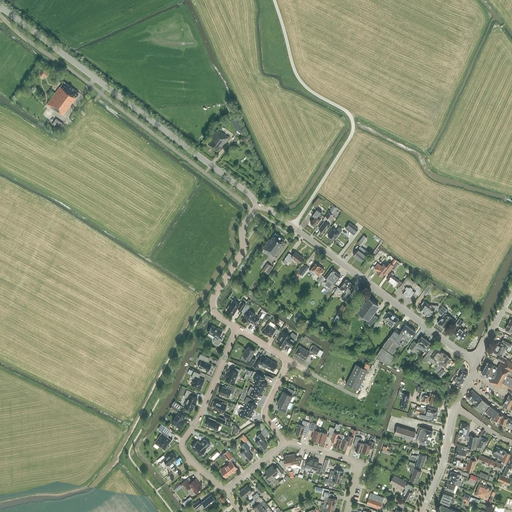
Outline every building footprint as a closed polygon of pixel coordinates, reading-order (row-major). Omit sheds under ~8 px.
[(59,112),(63,115),(75,99),(74,98),(75,97),(76,97),(79,93),(64,82),(62,83),(64,84),(61,88),(60,87),(47,104),(59,112)] [(238,117),(232,120),(237,130),(236,132),(239,134),(240,133),(241,133),(243,130),(244,129),(238,117)] [(64,124),(56,118),(52,124),(61,129),(64,124)] [(222,147),(230,137),(229,136),(228,137),(221,132),(217,129),(211,137),(212,138),(208,144),(217,151),(221,146),(222,147)] [(314,226),(315,225),(315,226),(321,219),(318,217),(322,212),(317,208),(312,215),(314,217),(310,222),(313,224),(312,225),(314,226)] [(333,215),(329,212),(326,216),(323,220),(325,221),(319,229),(324,233),(330,225),(327,223),(333,215)] [(345,228),(354,235),(358,229),(354,226),(350,223),(345,228)] [(333,228),(328,235),(334,240),(339,233),(342,230),(339,228),(336,231),(333,228)] [(285,240),(275,233),(270,240),(269,239),(263,248),(267,251),(266,251),(274,257),(282,246),(281,245),(285,240)] [(361,246),(367,238),(363,235),(357,243),(361,246)] [(354,254),(353,255),(361,261),(366,255),(368,252),(364,249),(360,246),(358,249),(354,254)] [(299,263),(303,257),(295,251),(292,256),(289,253),(285,259),(283,262),(286,264),(288,261),(290,263),(293,258),(299,263)] [(401,263),(398,260),(392,268),(395,271),(401,263)] [(268,274),(273,267),(268,263),(263,270),(268,274)] [(320,264),(318,263),(317,263),(316,263),(311,270),(310,271),(314,275),(315,273),(319,276),(320,276),(317,281),(319,282),(323,276),(321,274),(324,270),(320,266),(320,265),(320,264)] [(387,266),(384,264),(382,266),(378,264),(374,270),(377,272),(377,273),(381,276),(384,273),(386,275),(393,265),(391,264),(390,263),(387,266)] [(303,276),(309,268),(305,265),(302,269),(299,273),(303,276)] [(337,272),(332,268),(325,278),(327,280),(326,282),(326,285),(331,288),(341,276),(336,272),(337,272)] [(391,274),(390,274),(388,277),(389,278),(387,280),(392,284),(391,284),(395,287),(400,281),(393,276),(394,274),(392,272),(391,274)] [(403,290),(402,292),(410,298),(413,294),(417,297),(423,289),(407,277),(399,287),(403,290)] [(340,288),(340,289),(345,292),(344,295),(341,299),(346,302),(348,298),(354,289),(353,288),(350,286),(352,283),(346,279),(340,288)] [(431,286),(429,284),(422,293),(426,295),(427,294),(430,294),(431,286)] [(374,303),(372,301),(367,298),(358,311),(368,319),(366,321),(371,325),(377,316),(373,313),(378,306),(374,303)] [(233,300),(227,310),(234,315),(238,308),(242,311),(246,304),(242,301),(240,304),(233,300)] [(438,306),(430,305),(425,301),(423,302),(422,304),(421,304),(422,305),(419,309),(423,312),(425,314),(429,317),(430,316),(435,309),(438,310),(438,306)] [(349,307),(344,305),(343,304),(334,320),(339,323),(344,313),(347,309),(349,307)] [(442,317),(438,323),(444,328),(449,321),(453,324),(456,321),(451,317),(445,313),(448,310),(443,306),(437,313),(442,317)] [(248,310),(242,320),(249,324),(250,321),(255,325),(259,319),(254,316),(255,314),(248,310)] [(395,329),(396,329),(396,328),(398,325),(395,323),(398,319),(395,316),(393,314),(389,311),(387,313),(384,311),(374,324),(377,327),(383,319),(387,322),(386,323),(392,328),(392,327),(395,329)] [(455,330),(453,333),(457,336),(457,337),(458,338),(459,338),(463,341),(467,334),(465,332),(467,329),(465,328),(464,330),(460,327),(463,322),(459,319),(452,328),(455,330)] [(274,327),(268,323),(265,329),(264,328),(262,332),(265,335),(266,334),(271,337),(274,332),(277,334),(281,329),(275,325),(274,327)] [(406,324),(400,332),(397,336),(403,340),(404,340),(403,341),(403,342),(404,342),(406,344),(407,344),(409,342),(409,341),(416,332),(406,324)] [(218,329),(212,325),(208,332),(215,337),(214,343),(218,346),(222,340),(218,337),(223,331),(219,328),(218,329)] [(397,336),(400,332),(396,329),(395,329),(385,343),(375,357),(388,362),(394,355),(392,354),(403,340),(397,336)] [(280,339),(278,342),(284,347),(286,344),(288,345),(289,344),(292,346),(295,341),(295,340),(297,336),(292,333),(290,336),(284,332),(282,336),(281,335),(279,338),(280,339)] [(429,350),(432,344),(430,342),(422,336),(417,343),(414,341),(409,348),(414,351),(417,346),(423,351),(426,348),(429,350)] [(496,346),(505,351),(506,351),(509,346),(510,347),(511,344),(511,343),(503,339),(501,342),(499,341),(496,346)] [(310,352),(299,345),(295,353),(306,360),(310,352)] [(310,350),(317,355),(320,350),(313,345),(310,350)] [(255,350),(249,346),(247,350),(246,349),(244,353),(244,354),(243,355),(249,359),(247,362),(252,365),(255,359),(251,357),(255,350)] [(505,351),(496,346),(493,352),(499,355),(497,359),(504,363),(506,358),(503,356),(505,351)] [(441,351),(437,348),(434,352),(430,349),(425,356),(422,360),(427,363),(429,359),(431,357),(435,359),(432,363),(438,367),(435,371),(442,376),(446,371),(443,369),(445,367),(451,358),(447,355),(443,352),(441,351)] [(202,369),(209,371),(210,369),(210,370),(212,366),(211,366),(212,364),(206,361),(208,357),(200,354),(198,358),(201,360),(198,367),(199,367),(199,368),(202,369)] [(265,357),(263,359),(260,357),(257,362),(265,367),(266,366),(273,371),(277,364),(269,359),(265,357)] [(493,365),(487,362),(481,373),(487,376),(492,378),(489,382),(500,389),(503,385),(510,389),(508,392),(511,393),(511,362),(507,360),(504,366),(500,363),(497,367),(493,365)] [(366,363),(364,367),(356,364),(346,384),(358,390),(368,369),(369,367),(371,368),(372,366),(366,363)] [(227,375),(226,380),(234,383),(235,379),(237,380),(238,376),(237,376),(238,372),(240,373),(241,370),(234,367),(233,370),(230,369),(229,373),(228,373),(227,375)] [(459,381),(463,383),(468,373),(463,370),(459,377),(457,376),(454,381),(458,383),(459,381)] [(198,388),(198,389),(201,390),(202,386),(204,380),(199,378),(201,374),(194,371),(191,378),(194,379),(191,385),(198,388)] [(257,374),(254,380),(257,382),(256,385),(265,390),(268,384),(263,382),(265,378),(257,374)] [(228,389),(223,387),(220,394),(228,397),(230,394),(231,393),(233,394),(236,388),(228,385),(229,386),(228,389)] [(251,386),(248,393),(256,397),(258,393),(262,395),(265,390),(256,385),(254,388),(251,386)] [(284,391),(281,397),(289,402),(295,391),(289,388),(287,393),(284,391)] [(188,398),(184,406),(192,410),(194,406),(195,406),(196,402),(197,398),(192,396),(193,392),(187,390),(184,397),(188,398)] [(475,405),(481,398),(472,390),(466,397),(475,405)] [(430,395),(426,394),(426,392),(422,391),(419,398),(422,399),(421,401),(424,402),(426,403),(426,402),(428,403),(430,395)] [(410,395),(404,393),(400,408),(405,409),(405,408),(406,408),(410,395)] [(247,397),(244,402),(247,404),(246,407),(255,411),(257,406),(251,403),(252,399),(247,397)] [(281,397),(278,403),(281,405),(278,410),(285,413),(288,408),(290,409),(293,403),(289,402),(281,397)] [(489,405),(481,398),(474,406),(483,413),(484,412),(489,405)] [(511,403),(506,400),(503,405),(509,409),(511,403)] [(217,401),(214,408),(219,410),(219,411),(224,413),(227,405),(223,403),(222,403),(217,401)] [(484,412),(491,417),(493,419),(498,412),(489,405),(484,412)] [(426,408),(417,406),(416,411),(419,412),(421,413),(436,416),(438,410),(428,407),(427,410),(425,410),(426,408)] [(240,411),(238,414),(246,418),(248,415),(252,417),(255,411),(246,407),(244,410),(241,408),(240,411)] [(171,422),(180,428),(185,422),(182,420),(185,416),(180,412),(177,416),(176,416),(171,422)] [(493,419),(493,420),(505,426),(508,418),(503,415),(498,412),(493,419)] [(429,420),(435,421),(436,416),(421,413),(420,417),(429,419),(429,420)] [(218,417),(217,421),(209,418),(206,425),(217,430),(220,423),(224,424),(225,420),(218,417)] [(310,423),(303,421),(302,425),(298,424),(295,434),(302,436),(304,428),(308,430),(310,423)] [(468,447),(474,449),(475,444),(476,445),(479,437),(470,435),(468,435),(470,426),(468,426),(468,425),(461,423),(459,435),(465,436),(465,438),(470,438),(468,447)] [(167,435),(170,431),(162,425),(159,429),(163,432),(155,443),(165,449),(164,450),(164,451),(169,446),(168,446),(172,439),(171,440),(168,438),(167,435)] [(415,433),(416,432),(397,426),(395,434),(413,440),(414,437),(415,433)] [(314,430),(314,431),(312,439),(318,441),(321,432),(322,429),(316,427),(315,430),(314,430)] [(433,431),(432,430),(432,431),(419,427),(417,434),(416,438),(420,440),(420,442),(420,443),(424,444),(425,444),(426,441),(429,442),(429,443),(433,431)] [(266,438),(261,432),(256,436),(259,440),(256,442),(262,450),(267,445),(263,440),(266,438)] [(327,434),(321,432),(318,441),(324,443),(327,434)] [(334,432),(331,441),(334,442),(333,445),(340,447),(343,435),(334,432)] [(347,449),(348,445),(351,446),(354,437),(348,435),(347,437),(344,436),(340,447),(347,449)] [(356,446),(355,450),(361,452),(364,444),(361,443),(362,438),(356,436),(353,445),(356,446)] [(483,450),(488,441),(482,437),(480,436),(478,441),(480,441),(477,447),(483,450)] [(191,447),(200,456),(206,450),(206,449),(210,444),(205,439),(201,444),(198,441),(191,447)] [(368,444),(365,443),(362,452),(368,454),(370,447),(373,448),(375,442),(370,441),(368,444)] [(244,450),(241,453),(247,461),(253,457),(247,450),(250,447),(246,442),(241,446),(244,450)] [(457,449),(456,449),(455,456),(465,458),(467,451),(464,450),(465,447),(458,445),(457,449)] [(388,447),(384,446),(382,452),(390,454),(391,452),(387,450),(388,447)] [(502,460),(502,461),(507,463),(511,454),(506,452),(497,446),(492,455),(502,460)] [(228,450),(220,456),(223,460),(226,458),(228,460),(233,457),(228,450)] [(217,451),(210,457),(213,460),(220,454),(217,451)] [(169,466),(173,463),(172,462),(177,458),(172,453),(163,460),(168,465),(169,466)] [(290,455),(292,465),(296,464),(296,465),(300,466),(302,458),(299,457),(299,458),(297,458),(295,458),(295,454),(290,455)] [(425,459),(426,455),(420,454),(419,456),(412,454),(412,457),(418,459),(417,465),(423,466),(425,459)] [(287,466),(292,465),(290,455),(285,456),(286,460),(284,460),(282,461),(281,460),(279,462),(284,469),(287,466)] [(477,460),(483,463),(488,465),(490,459),(479,455),(477,460)] [(461,458),(455,457),(453,465),(459,466),(462,467),(462,468),(466,469),(467,463),(460,461),(461,458)] [(301,468),(305,469),(305,467),(311,469),(314,459),(309,458),(308,462),(304,460),(301,468)] [(319,461),(314,459),(311,469),(316,470),(315,473),(320,474),(322,466),(319,465),(318,465),(319,461)] [(472,473),(475,461),(470,459),(467,470),(472,473)] [(507,463),(502,461),(501,464),(496,461),(493,467),(501,470),(504,465),(505,466),(507,463)] [(237,468),(232,462),(221,470),(226,477),(237,468)] [(413,468),(414,466),(409,464),(409,463),(408,466),(411,468),(410,471),(410,472),(413,473),(410,480),(417,482),(421,472),(415,469),(413,468)] [(271,467),(269,468),(275,476),(279,473),(280,475),(284,472),(278,465),(274,468),(273,465),(271,467)] [(330,474),(343,477),(344,472),(339,471),(339,467),(335,466),(334,466),(329,465),(328,469),(331,470),(330,474)] [(508,477),(511,467),(511,466),(507,465),(503,475),(508,477)] [(166,467),(160,472),(164,477),(170,472),(166,467)] [(275,476),(269,468),(265,472),(267,475),(266,475),(263,477),(269,484),(273,481),(271,479),(275,476)] [(457,485),(461,475),(451,472),(448,481),(457,485)] [(341,483),(343,477),(330,474),(329,479),(326,479),(325,483),(334,485),(335,481),(341,483)] [(471,474),(469,479),(473,481),(472,484),(474,485),(476,482),(478,477),(471,474)] [(509,484),(511,479),(500,474),(498,480),(509,484)] [(414,487),(410,484),(406,482),(407,482),(394,475),(390,482),(402,489),(401,491),(404,493),(402,497),(405,498),(405,499),(407,500),(407,499),(409,500),(413,492),(411,491),(414,487)] [(192,481),(189,478),(182,483),(187,489),(191,486),(192,488),(192,490),(196,494),(199,491),(198,491),(202,488),(198,483),(199,483),(195,479),(192,481)] [(182,486),(179,481),(172,487),(176,491),(182,486)] [(455,486),(447,483),(445,489),(453,492),(455,486)] [(248,495),(252,491),(247,485),(239,492),(244,497),(247,495),(248,495)] [(454,494),(444,491),(440,502),(449,506),(451,502),(453,502),(456,504),(458,500),(452,498),(454,494)] [(336,505),(337,499),(331,498),(332,494),(324,492),(323,498),(325,499),(324,502),(330,503),(336,505)] [(370,493),(369,497),(366,504),(380,509),(384,497),(370,493)] [(191,495),(183,501),(185,504),(193,499),(191,495)] [(207,509),(217,502),(211,495),(201,503),(199,500),(193,505),(196,509),(203,503),(207,509)] [(252,508),(255,511),(256,511),(266,504),(261,497),(256,501),(258,503),(252,508)] [(320,510),(327,511),(328,509),(335,510),(336,505),(330,503),(324,502),(323,505),(322,504),(320,510)]
